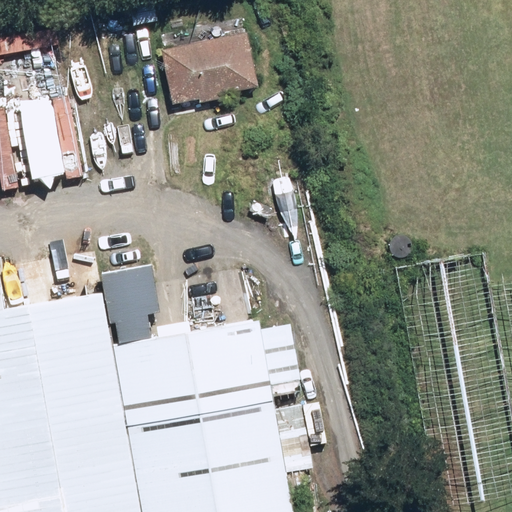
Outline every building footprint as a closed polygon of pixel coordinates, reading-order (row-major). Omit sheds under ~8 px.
[(145,0),(136,1),(139,22),(165,19),(162,0),(145,0)] [(511,0),(347,0),(375,222),(511,204),(511,0)] [(0,35),(0,53),(66,42),(63,24),(0,35)] [(256,29),(168,44),(178,102),(266,84),(256,29)] [(56,98),(68,179),(91,176),(78,95),(56,98)] [(25,186),(12,105),(0,106),(0,144),(7,189),(25,186)] [(511,511),(511,248),(389,269),(428,511),(511,511)] [(119,511),(76,278),(0,291),(0,511),(119,511)] [(85,330),(119,511),(275,511),(236,302),(85,330)]
